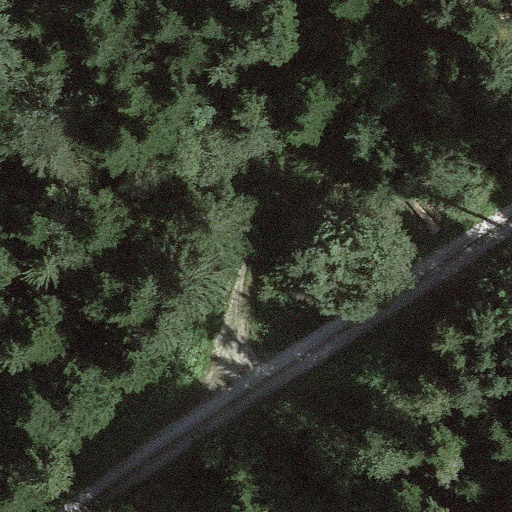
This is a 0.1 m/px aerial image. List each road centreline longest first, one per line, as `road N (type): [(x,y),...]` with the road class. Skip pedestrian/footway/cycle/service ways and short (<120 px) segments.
road 1 (track): [(74,511),(234,389),(511,219)]
road 2 (track): [(234,389),(309,0)]
